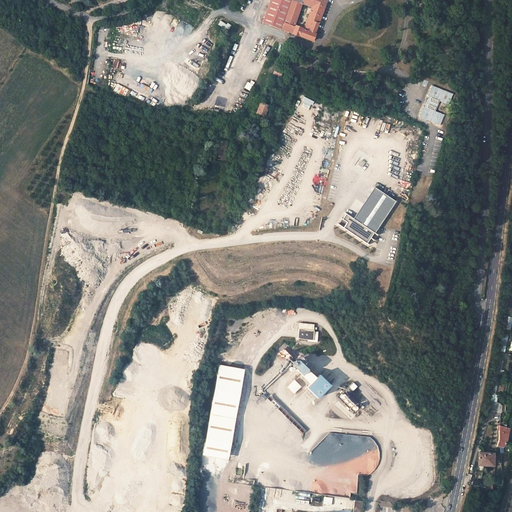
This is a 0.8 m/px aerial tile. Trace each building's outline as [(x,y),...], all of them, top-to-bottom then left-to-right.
[(269,0),(262,22),(312,40),(326,0),(269,0)] [(190,34),(193,26),(174,17),(172,20),(165,16),(162,22),(176,29),(176,30),(183,33),(183,31),(190,34)] [(228,30),(231,26),(221,19),(218,24),(228,30)] [(117,71),(120,60),(114,59),(112,69),(117,71)] [(284,76),(286,77),(288,74),(275,68),(271,78),(281,82),(284,76)] [(244,88),(251,91),(253,84),(247,81),(244,88)] [(164,104),(172,102),(169,88),(161,90),(164,104)] [(266,88),(259,103),(271,108),(277,93),(266,88)] [(448,107),(452,96),(431,88),(427,99),(428,99),(424,109),(423,109),(419,119),(440,127),(444,117),(435,113),(439,103),(448,107)] [(155,104),(162,103),(159,89),(152,90),(155,104)] [(258,116),(265,119),(271,108),(259,103),(255,112),(259,114),(258,116)] [(347,120),(344,125),(346,126),(343,132),(349,135),(351,129),(349,128),(352,122),(347,120)] [(226,160),(228,140),(216,139),(214,158),(226,160)] [(367,164),(362,159),(358,164),(363,169),(367,164)] [(342,219),(338,225),(366,243),(370,238),(373,233),(374,233),(395,202),(374,188),(353,219),(346,214),(342,219)] [(305,212),(302,221),(311,225),(315,216),(305,212)] [(314,325),(298,323),(297,339),(312,341),(314,325)] [(504,333),(499,350),(504,352),(509,335),(504,333)] [(316,360),(313,354),(304,357),(306,363),(316,360)] [(314,378),(297,361),(290,368),(307,385),(314,378)] [(242,370),(218,366),(201,455),(225,460),(242,370)] [(307,385),(304,389),(314,399),(327,387),(316,376),(314,378),(307,385)] [(292,381),(287,387),(293,392),(298,387),(292,381)] [(354,382),(336,395),(351,415),(368,402),(357,388),(358,387),(354,382)] [(140,400),(145,401),(148,390),(131,385),(129,390),(136,392),(135,396),(141,398),(140,400)] [(503,408),(489,405),(487,412),(501,414),(503,408)] [(500,429),(501,442),(498,447),(505,449),(509,442),(510,431),(500,429)] [(313,454),(313,457),(319,457),(320,459),(330,461),(330,464),(333,465),(332,468),(335,470),(333,473),(339,478),(342,478),(345,474),(346,478),(348,478),(346,480),(357,481),(358,471),(374,473),(366,468),(367,465),(371,463),(373,460),(368,456),(370,453),(367,452),(373,450),(370,450),(370,446),(374,444),(371,437),(328,432),(313,454)] [(496,456),(482,454),(481,466),(494,468),(496,456)] [(361,511),(363,501),(355,500),(353,511),(361,511)]
